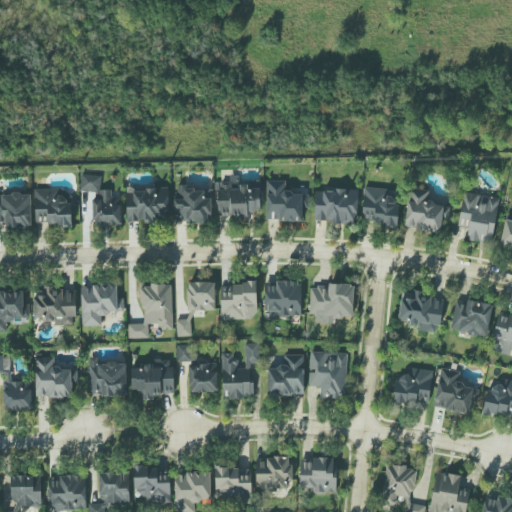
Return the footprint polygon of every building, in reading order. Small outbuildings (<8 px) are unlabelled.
[(121,225),(121,197),(112,197),(112,190),(101,190),(100,175),(80,175),(80,191),(93,191),(93,226),(121,225)] [(217,216),(238,215),(238,221),(249,221),(249,211),(261,211),(260,182),(238,183),(238,180),(215,181),(217,216)] [(302,221),(302,208),(308,208),(308,193),(286,193),(286,181),(266,181),(266,221),(302,221)] [(174,221),(210,222),(210,198),(203,198),(203,191),(194,191),(194,185),(175,185),(174,221)] [(126,222),(168,223),(169,188),(127,187),(126,222)] [(362,223),(398,224),(399,204),(391,203),(392,189),(363,188),(362,223)] [(72,227),(72,203),(65,203),(65,196),(53,196),(53,189),(35,189),(34,222),(48,222),(48,226),(72,227)] [(357,223),(358,190),(315,189),(314,221),(357,223)] [(450,205),(423,202),(425,191),(409,189),(404,228),(440,232),(442,219),(448,220),(450,205)] [(459,226),(468,228),(467,240),(492,243),(498,198),(463,193),(459,226)] [(0,226),(31,226),(31,194),(0,194),(0,226)] [(511,248),(511,219),(503,219),(500,247),(511,248)] [(301,282),(274,281),(274,283),(264,283),(264,315),(301,316),(301,282)] [(215,282),(187,283),(187,319),(176,319),(177,337),(192,336),(191,311),(215,310),(215,282)] [(256,284),(220,284),(221,319),(257,319),(256,284)] [(81,286),(82,326),(101,325),(101,313),(124,313),(123,298),(117,298),(117,285),(81,286)] [(172,330),(172,285),(142,285),(142,324),(128,324),(128,338),(148,338),(148,324),(159,324),(159,330),(172,330)] [(353,317),(354,286),(310,285),(309,315),(353,317)] [(34,320),(54,319),(54,325),(76,324),(75,289),(40,289),(40,296),(33,296),(34,320)] [(0,332),(6,332),(6,323),(29,323),(28,304),(23,304),(23,292),(0,292),(0,332)] [(442,297),(403,292),(399,320),(408,321),(407,328),(439,332),(442,297)] [(491,304),(455,300),(451,332),(488,336),(491,304)] [(511,346),(511,312),(499,310),(490,351),(510,356),(511,346)] [(222,354),(223,392),(228,391),(228,398),(253,398),(253,383),(250,383),(249,363),(260,362),(259,343),(245,344),(246,368),(236,369),(236,353),(222,354)] [(320,398),(345,399),(347,353),(310,352),(309,387),(320,387),(320,398)] [(303,355),(283,355),(283,367),(267,367),(267,396),(303,396),(303,355)] [(0,373),(4,374),(5,410),(31,410),(31,381),(10,382),(10,357),(0,356),(0,373)] [(35,397),(72,397),(72,383),(77,383),(77,369),(54,369),(54,357),(35,357),(35,397)] [(89,395),(126,396),(126,363),(97,363),(97,358),(89,357),(89,395)] [(131,368),(132,392),(144,391),(144,396),(173,395),(172,361),(141,362),(141,368),(131,368)] [(217,364),(189,365),(190,392),(217,392),(217,364)] [(392,402),(428,407),(432,371),(405,367),(403,382),(395,381),(392,402)] [(434,409),(472,414),(476,388),(457,385),(459,371),(439,369),(434,409)] [(511,381),(489,377),(483,411),(511,416),(511,381)] [(255,459),(256,491),(291,490),(290,458),(255,459)] [(335,494),(336,459),(300,458),(300,488),(313,488),(313,493),(335,494)] [(384,500),(396,501),(396,497),(405,497),(404,511),(424,511),(425,505),(412,504),(414,467),(385,466),(384,500)] [(149,503),(171,503),(170,467),(134,468),(135,496),(148,496),(149,503)] [(250,468),(215,468),(216,498),(238,497),(238,503),(251,503),(250,468)] [(99,473),(100,503),(89,504),(89,511),(106,511),(106,504),(130,503),(128,472),(99,473)] [(175,511),(195,511),(194,500),(211,500),(210,472),(175,473),(175,511)] [(429,511),(465,511),(469,489),(459,487),(460,476),(435,472),(429,511)] [(11,476),(12,507),(41,506),(41,475),(11,476)] [(49,482),(50,511),(86,509),(85,476),(58,476),(59,481),(49,482)]
